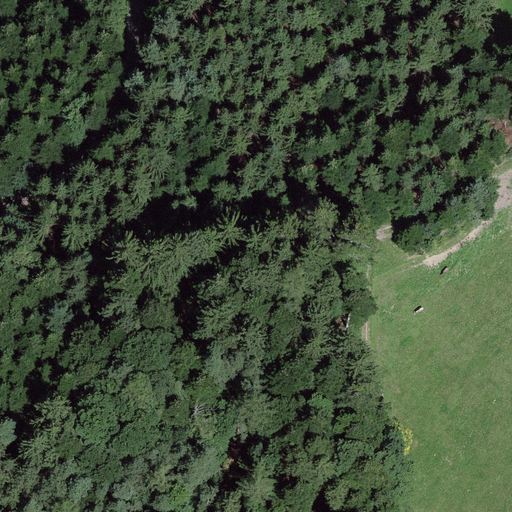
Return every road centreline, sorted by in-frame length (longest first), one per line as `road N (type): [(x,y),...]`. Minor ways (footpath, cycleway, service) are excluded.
road 1 (track): [(0,241),(74,264),(200,244),(367,238),(511,165)]
road 2 (track): [(130,0),(120,92),(73,162),(0,213)]
